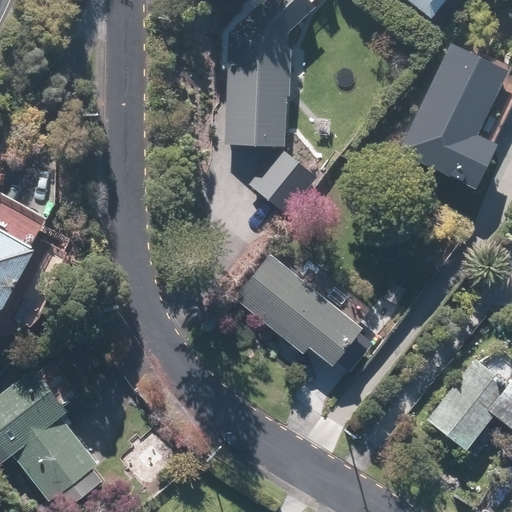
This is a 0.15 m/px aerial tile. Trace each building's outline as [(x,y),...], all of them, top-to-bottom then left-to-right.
[(312,0),(264,0),(233,30),(228,140),(293,143),(298,24),(318,5),(312,0)] [(419,0),(436,13),(446,0),(419,0)] [(511,62),(459,37),(406,146),(485,184),(507,139),(486,129),(511,75),(511,62)] [(253,181),(292,211),(321,173),(282,143),(253,181)] [(0,312),(10,304),(43,243),(0,220),(0,312)] [(370,319),(275,249),(240,296),(311,348),(316,341),(341,359),(370,319)] [(500,407),(511,416),(511,374),(482,352),(432,416),(471,446),(500,407)] [(0,394),(0,447),(8,458),(19,450),(64,508),(115,469),(70,411),(78,405),(44,360),(0,394)]
